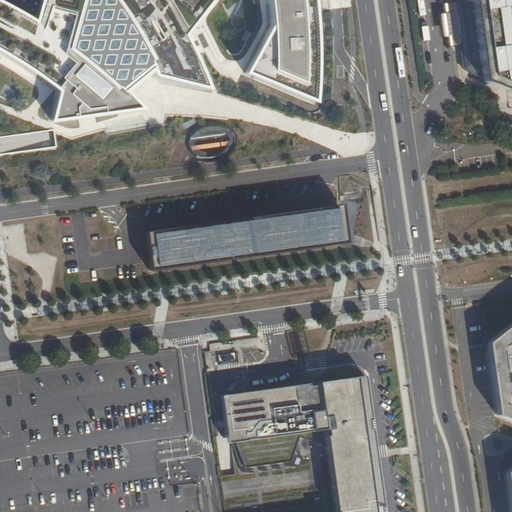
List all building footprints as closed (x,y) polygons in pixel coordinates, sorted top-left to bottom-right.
[(32,0),(27,18),(0,3),(0,53),(21,66),(51,88),(45,116),(87,109),(128,104),(133,102),(118,86),(148,62),(154,69),(185,76),(202,79),(201,71),(197,61),(182,29),(163,0),(32,0)] [(163,0),(182,29),(205,0),(260,0),(263,17),(254,30),(236,71),(306,98),(309,50),(304,6),(303,0),(163,0)] [(511,0),(454,0),(454,2),(445,3),(447,17),(440,18),(443,40),(448,39),(449,52),(461,50),(465,77),(510,93),(511,91),(511,0)] [(342,205),(146,233),(152,272),(348,244),(345,223),(342,205)] [(511,317),(484,339),(493,412),(511,419),(511,317)] [(319,383),(223,397),(227,423),(231,422),(232,429),(231,429),(232,440),(244,469),(245,470),(246,470),(288,464),(289,463),(290,463),(298,439),(326,448),(335,511),(384,511),(364,376),(319,383)] [(511,511),(511,461),(501,470),(506,511),(511,511)]
